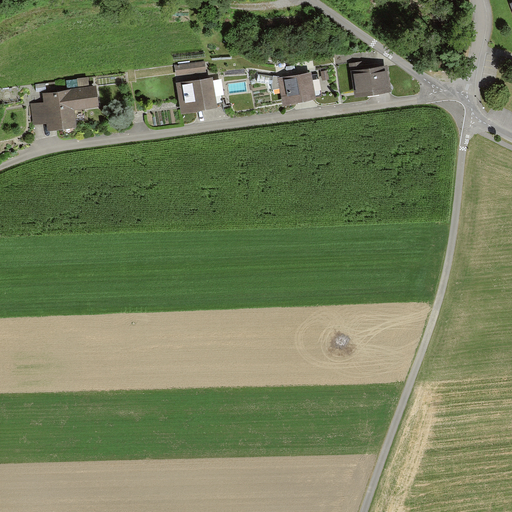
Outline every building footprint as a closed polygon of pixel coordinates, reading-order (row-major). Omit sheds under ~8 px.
[(362,60),(351,62),(356,97),(389,92),(385,69),(364,72),(362,60)] [(204,63),(174,67),(175,76),(205,72),(204,63)] [(310,72),(277,79),(283,106),(315,100),(310,72)] [(89,75),(78,76),(79,83),(90,82),(89,75)] [(221,78),(181,84),(185,114),(216,109),(215,100),(224,99),(221,78)] [(97,106),(94,86),(42,93),(43,101),(31,103),(34,127),(47,125),(48,130),(73,127),(71,109),(97,106)]
